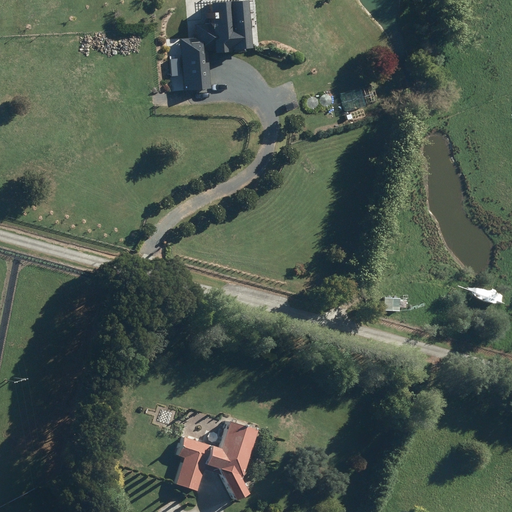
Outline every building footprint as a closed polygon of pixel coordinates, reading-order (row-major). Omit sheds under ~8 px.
[(191,39),(177,39),(178,90),(206,90),(205,53),(243,52),(243,35),(248,34),(247,23),(242,24),(242,0),(206,1),(206,23),(191,24),(191,39)] [(499,294),(470,284),(466,295),(495,305),(499,294)] [(399,297),(381,296),(380,311),(398,312),(399,297)] [(490,312),(481,309),(474,330),(483,334),(490,312)] [(214,447),(179,437),(173,457),(179,458),(171,484),(192,491),(200,465),(213,469),(229,499),(245,491),(237,476),(250,430),(221,422),(214,447)]
